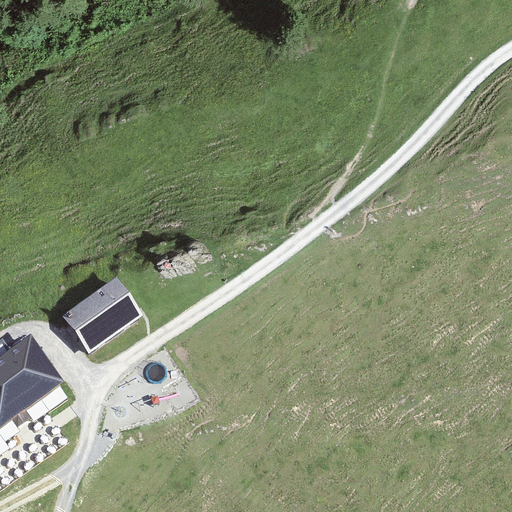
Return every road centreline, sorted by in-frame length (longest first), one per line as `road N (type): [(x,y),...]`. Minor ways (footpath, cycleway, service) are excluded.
road 1 (track): [(103,378),(336,215),(511,52)]
road 2 (track): [(0,504),(76,464),(103,378)]
